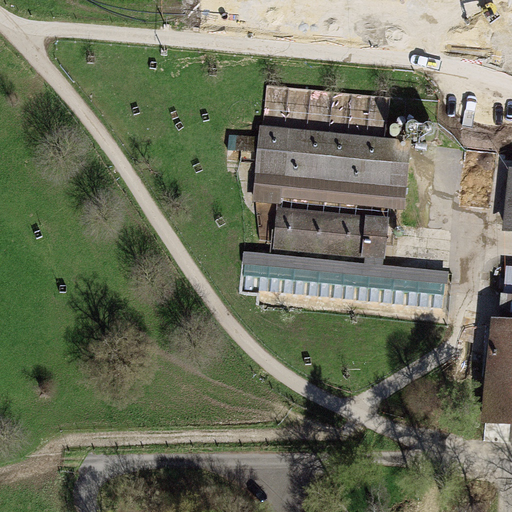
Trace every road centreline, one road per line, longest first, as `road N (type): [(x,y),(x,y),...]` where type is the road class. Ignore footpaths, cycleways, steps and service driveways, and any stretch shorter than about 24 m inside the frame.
road 1 (track): [(476,470),(309,390),(253,349),(129,172),(0,13)]
road 2 (track): [(26,37),(369,61),(511,90)]
